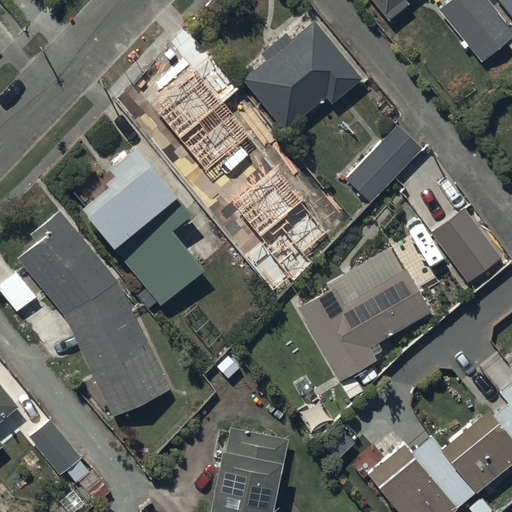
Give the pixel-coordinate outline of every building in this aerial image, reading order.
[(373,0),(388,18),(407,3),(404,0),(373,0)] [(498,12),(487,0),(448,0),(437,9),(462,40),(459,42),(464,48),(468,45),(481,61),(483,60),(486,64),(491,60),(487,56),(505,41),(511,50),(511,31),(497,13),(498,12)] [(511,0),(498,0),(511,15),(511,0)] [(264,59),(241,77),(282,129),(325,96),(330,102),(361,78),(314,17),(290,36),(286,31),(259,52),(264,59)] [(280,167),(195,84),(151,129),(162,139),(157,144),(168,155),(166,157),(197,187),(204,180),(237,211),(280,167)] [(369,200),(420,147),(397,124),(345,178),(369,200)] [(84,211),(82,213),(159,302),(201,267),(169,229),(189,213),(132,147),(108,167),(114,173),(104,182),(107,185),(81,207),(84,211)] [(315,192),(286,224),(316,251),(345,218),(315,192)] [(464,204),(429,231),(466,280),(502,253),(464,204)] [(35,241),(16,257),(63,314),(111,414),(167,388),(117,281),(58,211),(29,234),(35,241)] [(375,341),(428,308),(403,268),(400,270),(386,247),(326,284),(328,287),(295,307),(340,379),(374,358),(371,353),(379,348),(375,341)] [(511,351),(509,354),(511,357),(511,369),(496,350),(477,367),(507,402),(490,416),(484,409),(440,447),(430,435),(410,452),(403,443),(366,474),(398,511),(451,511),(511,460),(511,351)] [(0,444),(1,444),(0,443),(0,417),(16,405),(0,385),(0,444)] [(48,417),(27,434),(58,473),(79,456),(48,417)] [(270,511),(286,438),(230,426),(225,449),(219,448),(206,511),(270,511)] [(93,467),(77,480),(95,501),(110,489),(93,467)]
